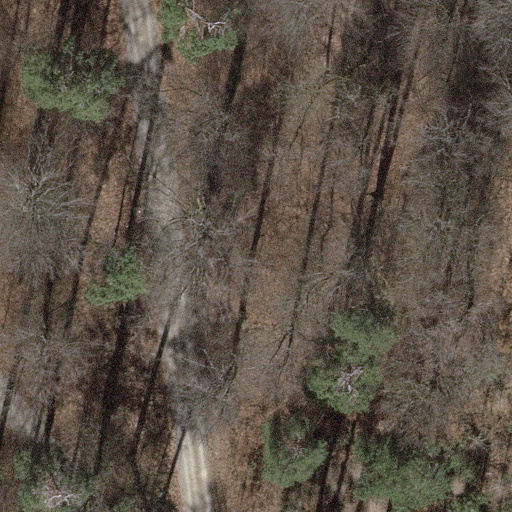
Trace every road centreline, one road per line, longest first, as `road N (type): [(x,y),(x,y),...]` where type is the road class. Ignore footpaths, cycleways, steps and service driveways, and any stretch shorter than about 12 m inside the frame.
road 1 (track): [(132,0),(203,511)]
road 2 (track): [(91,511),(0,399)]
